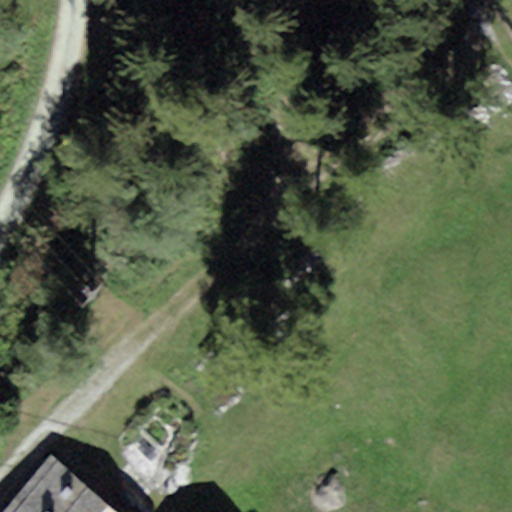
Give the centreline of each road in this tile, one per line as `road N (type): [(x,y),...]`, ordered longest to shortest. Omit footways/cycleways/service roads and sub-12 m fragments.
road 1 (track): [(304,0),(278,199),(0,487)]
road 2 (track): [(0,248),(22,212),(61,90),(75,0)]
